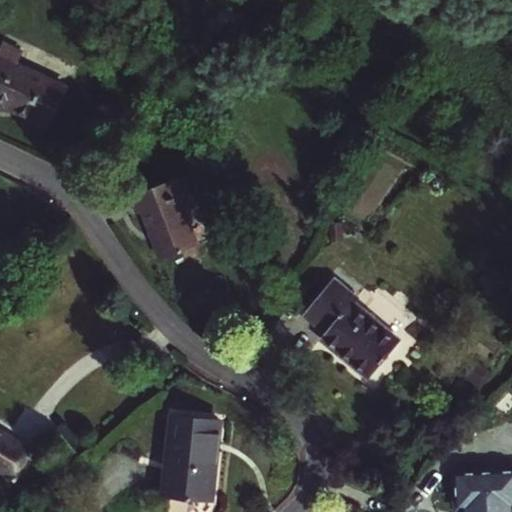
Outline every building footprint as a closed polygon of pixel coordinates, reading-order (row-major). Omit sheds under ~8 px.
[(0,58),(0,110),(43,131),(62,94),(15,70),(20,58),(4,51),(0,58)] [(376,150),(344,216),(368,227),(400,162),(376,150)] [(138,220),(146,218),(160,269),(197,260),(184,209),(188,208),(182,188),(134,202),(138,220)] [(321,271),(293,306),(315,323),(310,330),(358,367),(386,331),(341,295),(344,290),(321,271)] [(68,428),(86,450),(99,438),(82,417),(68,428)] [(207,421),(167,417),(160,495),(206,499),(210,452),(204,452),(207,421)] [(213,421),(207,421),(204,452),(210,452),(213,421)] [(23,458),(0,441),(0,478),(6,482),(23,458)] [(458,506),(464,506),(464,511),(509,511),(509,503),(511,502),(511,469),(456,472),(458,506)]
